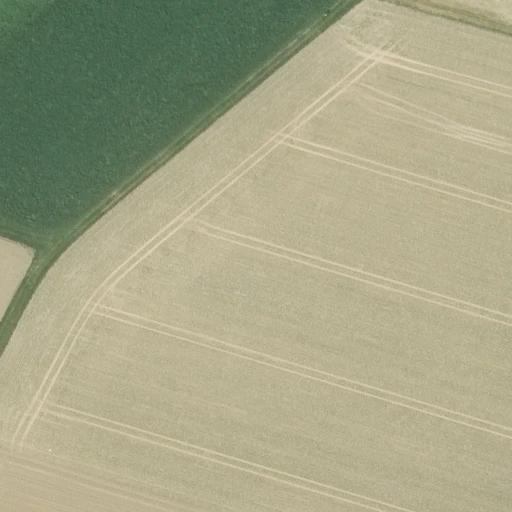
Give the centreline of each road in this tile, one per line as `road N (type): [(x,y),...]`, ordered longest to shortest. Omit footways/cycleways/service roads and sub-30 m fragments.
road 1 (track): [(355,0),(43,255),(0,345)]
road 2 (track): [(367,0),(511,39)]
